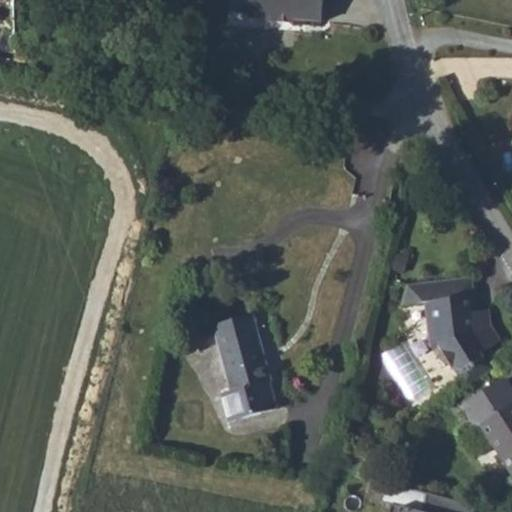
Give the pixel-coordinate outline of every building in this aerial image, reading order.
[(264,0),(263,22),(287,24),(287,29),(307,31),(308,26),(333,28),(335,0),(264,0)] [(459,295),(464,295),(461,268),(442,269),(444,289),(458,287),(459,295)] [(471,346),(474,344),(486,336),(476,320),(474,304),(465,304),(464,295),(459,295),(458,287),(444,289),(442,269),(393,276),(389,300),(412,297),(419,296),(421,311),(414,312),(420,339),(428,337),(445,363),(452,365),(474,350),(471,346)] [(412,297),(414,312),(421,311),(419,296),(412,297)] [(263,412),(242,317),(204,326),(218,391),(204,395),(211,423),(263,412)] [(456,382),(486,363),(474,344),(471,346),(474,350),(452,365),(445,363),(456,382)] [(511,383),(503,370),(463,396),(474,414),(477,417),(510,468),(511,467),(511,383)] [(349,450),(317,470),(343,476),(349,450)] [(456,511),(458,504),(372,483),(367,504),(378,507),(376,511),(456,511)]
